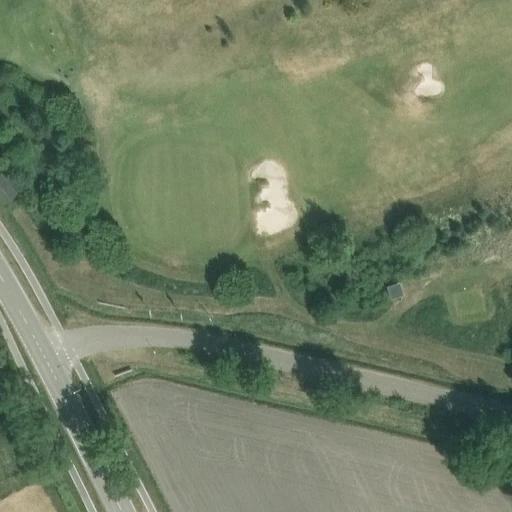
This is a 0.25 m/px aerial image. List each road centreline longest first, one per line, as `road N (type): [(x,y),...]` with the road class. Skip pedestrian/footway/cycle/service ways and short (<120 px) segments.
road 1 (unclassified): [(44,358),(91,337),(156,334),(511,411)]
road 2 (track): [(91,337),(511,436)]
road 3 (secondary): [(123,511),(44,358)]
